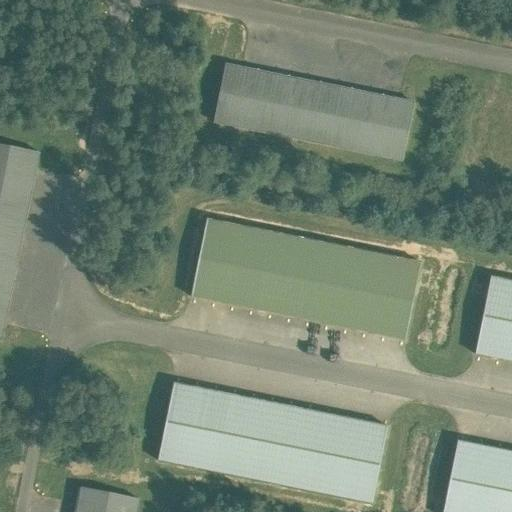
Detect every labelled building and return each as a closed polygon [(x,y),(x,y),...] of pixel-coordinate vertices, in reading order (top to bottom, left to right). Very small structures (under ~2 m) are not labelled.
[(225,65),(214,122),(404,161),(415,104),(225,65)] [(511,146),(489,142),(482,176),(511,182),(511,146)] [(0,144),(0,342),(1,342),(39,153),(0,144)] [(207,220),(191,297),(406,341),(421,263),(207,220)] [(511,281),(491,277),(476,355),(511,362),(511,281)] [(174,384),(158,461),(373,504),(388,427),(174,384)] [(511,511),(511,451),(458,441),(443,511),(511,511)] [(81,487),(76,511),(135,511),(138,499),(81,487)]
